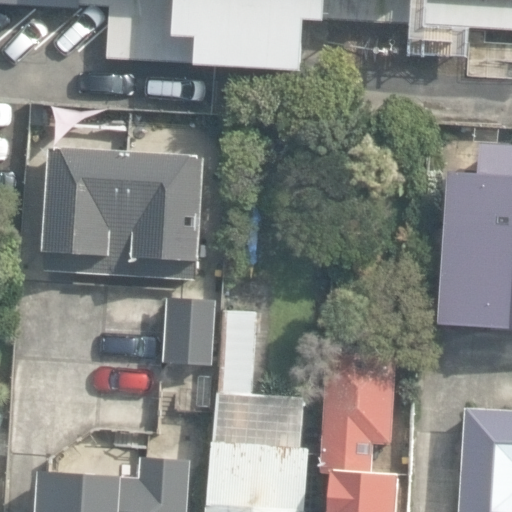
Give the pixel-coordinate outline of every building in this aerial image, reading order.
[(0,0),(0,7),(73,11),(73,0),(0,0)] [(511,0),(86,0),(86,6),(104,7),(101,54),(197,60),(197,72),(313,79),(316,27),(343,29),(344,16),(404,20),(403,47),(472,51),(473,30),(511,31),(511,0)] [(257,151),(258,114),(236,113),(235,151),(257,151)] [(370,187),(372,147),(369,146),(371,116),(337,114),(333,184),(370,187)] [(46,271),(198,280),(206,158),(54,149),(46,271)] [(479,176),(449,174),(439,327),(511,332),(511,152),(481,150),(479,176)] [(222,391),(253,393),(259,311),(228,308),(222,391)] [(329,511),(397,511),(400,476),(375,475),(377,444),(393,445),(399,355),(330,351),(322,472),(332,472),(329,511)] [(511,511),(511,409),(464,408),(460,511),(511,511)] [(452,511),(456,431),(417,429),(414,483),(412,511),(452,511)] [(204,511),(303,511),(305,503),(301,503),(306,441),(210,434),(204,511)] [(40,511),(187,511),(191,451),(143,449),(142,470),(43,466),(40,511)]
